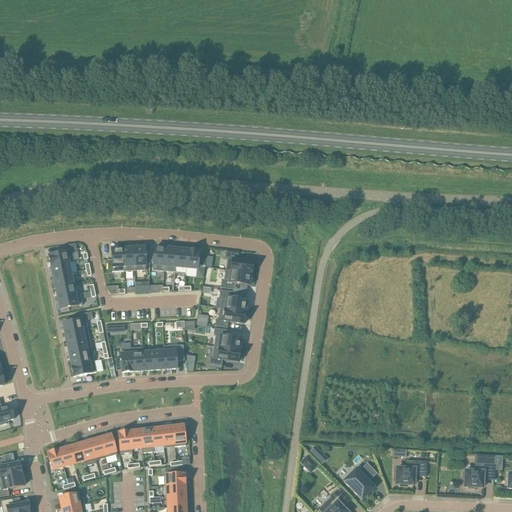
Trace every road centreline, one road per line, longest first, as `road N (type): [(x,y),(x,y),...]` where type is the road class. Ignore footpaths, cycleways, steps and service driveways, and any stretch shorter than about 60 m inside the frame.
road 1 (residential): [(0,249),(127,232),(249,244),(267,258),(247,375),(25,400)]
road 2 (unclassified): [(0,203),(75,184),(123,182),(511,203)]
road 3 (primary): [(0,122),(511,157)]
road 4 (residential): [(30,441),(114,419),(191,412),(200,511)]
road 5 (residential): [(383,511),(400,503),(511,508)]
